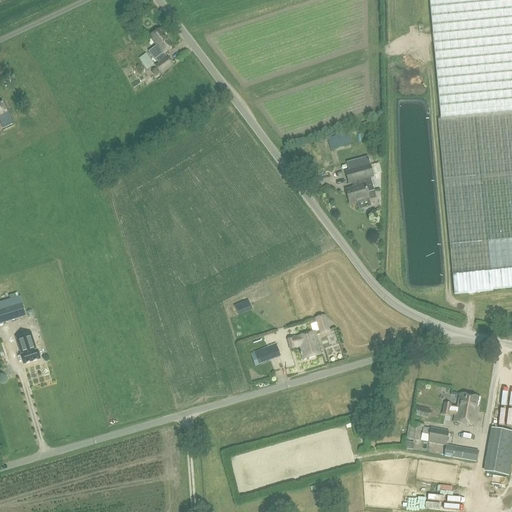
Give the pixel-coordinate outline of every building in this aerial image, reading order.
[(511,0),(428,0),(440,121),(438,122),(454,294),(511,288),(511,0)] [(173,46),(160,29),(149,37),(155,46),(162,54),(163,53),(173,46)] [(134,51),(147,70),(154,65),(143,50),(144,50),(140,45),(137,47),(138,48),(134,51)] [(172,65),(166,57),(163,53),(162,54),(155,46),(148,51),(154,60),(155,59),(158,63),(155,66),(161,74),(172,65)] [(352,188),(346,190),(349,204),(356,202),(359,210),(371,207),(369,198),(368,199),(366,193),(373,191),(370,179),(374,178),(370,165),(345,172),(348,185),(351,184),(352,188)] [(18,296),(0,301),(0,324),(25,317),(18,296)] [(233,305),(238,316),(252,310),(247,299),(233,305)] [(299,348),(302,360),(321,354),(316,335),(319,334),(319,335),(330,332),(325,315),(314,319),(317,331),(315,332),(295,338),(286,340),(289,350),(299,348)] [(37,351),(36,351),(30,333),(15,337),(21,355),(23,364),(39,360),(37,351)] [(254,352),(258,365),(280,357),(275,344),(254,352)] [(480,398),(478,398),(459,394),(455,416),(454,416),(453,422),(475,426),(478,409),(480,398)] [(442,415),(449,417),(451,404),(444,403),(442,415)] [(427,443),(445,446),(444,456),(476,462),(478,451),(446,445),(448,432),(430,428),(430,429),(423,427),(424,425),(409,422),(406,438),(420,441),(427,442),(427,443)] [(511,431),(489,427),(482,472),(508,476),(511,454),(511,431)]
